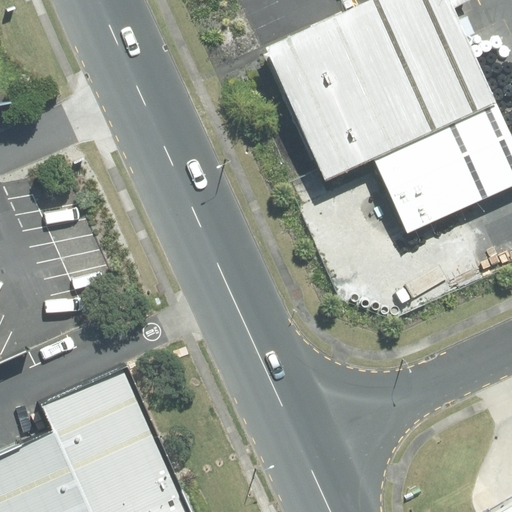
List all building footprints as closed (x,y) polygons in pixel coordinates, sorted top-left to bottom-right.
[(404,0),(279,54),(337,187),(378,169),(408,238),(511,192),(511,143),(449,0),(404,0)] [(0,124),(19,121),(0,25),(0,124)] [(0,379),(8,375),(0,357),(0,379)] [(0,471),(0,511),(196,511),(140,384),(65,418),(74,439),(0,471)] [(511,511),(511,491),(499,499),(476,511),(511,511)]
